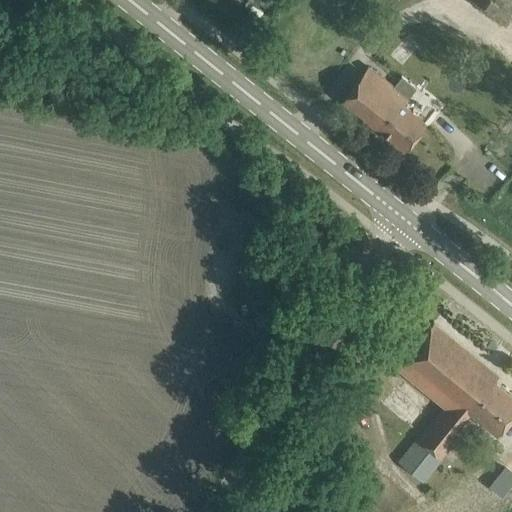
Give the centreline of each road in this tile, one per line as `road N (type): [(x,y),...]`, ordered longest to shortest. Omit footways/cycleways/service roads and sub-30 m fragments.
road 1 (unclassified): [(215,511),(378,237),(402,211)]
road 2 (tertiary): [(402,211),(126,0)]
road 3 (tertiary): [(511,300),(402,211)]
